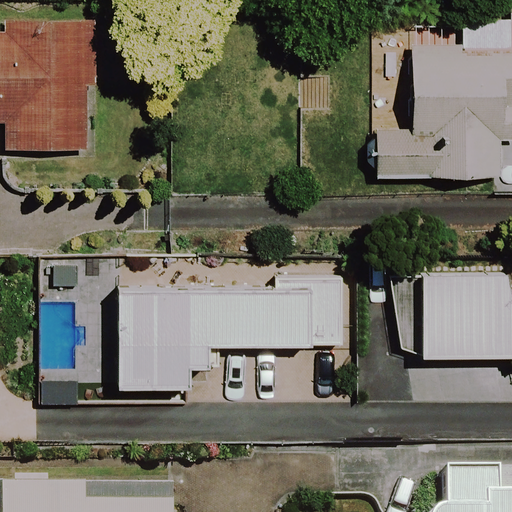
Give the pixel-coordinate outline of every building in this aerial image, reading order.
[(511,0),(511,23),(402,21),(402,58),(368,58),(368,97),(355,97),(355,125),(369,125),(369,143),(368,180),(438,181),(489,182),(488,196),(510,197),(511,197),(511,0)] [(81,154),(87,27),(0,23),(0,124),(1,125),(0,150),(81,154)] [(511,272),(410,271),(409,359),(511,361),(511,272)] [(273,277),(190,277),(163,276),(163,295),(107,294),(106,389),(185,390),(185,369),(205,370),(205,346),(334,348),(335,278),(273,277)] [(104,383),(34,379),(32,408),(103,412),(104,383)] [(76,488),(39,487),(39,481),(6,480),(6,486),(0,485),(0,511),(165,511),(166,509),(75,506),(76,488)] [(510,511),(509,482),(433,485),(434,511),(510,511)]
